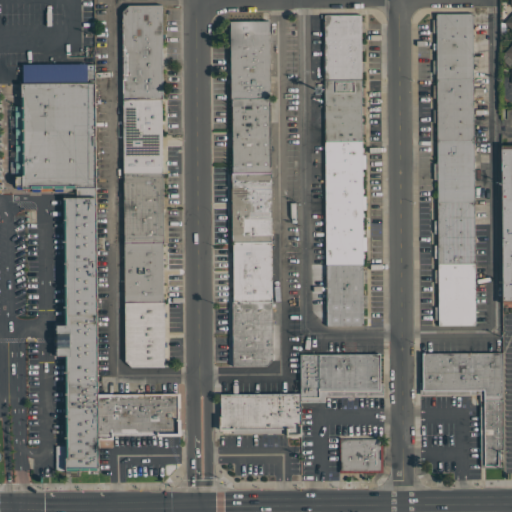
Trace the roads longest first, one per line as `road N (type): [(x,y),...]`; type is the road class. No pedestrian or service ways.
road 1 (residential): [(398,0),(400,505)]
road 2 (residential): [(199,377),(197,2)]
road 3 (residential): [(202,507),(206,388),(199,377)]
